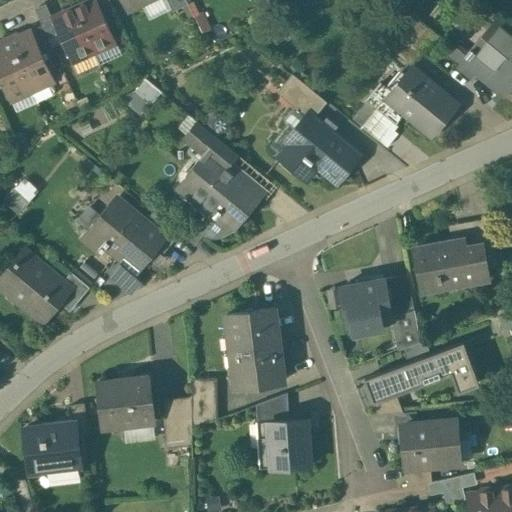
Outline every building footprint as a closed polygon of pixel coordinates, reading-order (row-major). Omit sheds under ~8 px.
[(123,0),(128,9),(146,0),(123,0)] [(185,0),(166,0),(172,11),(188,4),(185,0)] [(84,2),(73,7),(94,53),(105,48),(104,46),(114,41),(97,2),(86,7),(84,2)] [(94,53),(73,7),(62,12),(64,17),(54,22),(71,60),(82,55),(83,58),(94,53)] [(425,34),(398,11),(387,24),(415,46),(425,34)] [(511,33),(495,19),(493,20),(496,23),(473,51),(469,47),(464,54),(465,54),(456,65),(471,77),(475,73),(494,89),(503,78),(511,85),(511,33)] [(387,24),(383,20),(364,43),(381,57),(389,48),(410,65),(411,64),(412,65),(422,53),(415,46),(387,24)] [(53,81),(30,30),(9,40),(31,90),(32,90),(50,82),(53,81)] [(31,90),(9,40),(0,43),(0,76),(11,100),(31,90)] [(412,65),(411,64),(410,65),(394,85),(390,81),(386,87),(379,81),(365,99),(367,101),(376,108),(395,123),(403,114),(429,136),(454,107),(434,91),(437,87),(429,81),(430,80),(412,65)] [(326,101),(292,73),(276,91),(305,115),(307,112),(311,116),(312,114),(314,116),(326,101)] [(142,109),(160,86),(145,74),(127,97),(142,109)] [(50,82),(32,90),(37,101),(52,94),(54,90),(50,82)] [(367,101),(353,119),(362,126),(376,108),(367,101)] [(314,116),(312,114),(311,116),(278,155),(300,172),(302,171),(299,168),(306,159),(309,162),(311,160),(335,181),(358,153),(331,130),(332,130),(334,125),(326,118),(321,122),(314,116)] [(237,154),(196,120),(183,137),(205,154),(210,148),(229,164),(237,154)] [(229,164),(210,148),(205,154),(179,187),(210,212),(214,216),(218,212),(232,224),(229,228),(230,229),(261,190),(229,164)] [(19,211),(40,187),(25,173),(4,197),(19,211)] [(144,220),(118,198),(83,241),(98,253),(105,245),(135,270),(154,248),(136,233),(146,221),(144,220)] [(178,233),(152,211),(144,220),(146,221),(136,233),(154,248),(161,254),(178,233)] [(210,212),(195,230),(196,231),(207,235),(219,234),(230,229),(229,228),(232,224),(218,212),(214,216),(210,212)] [(488,217),(463,222),(465,236),(463,237),(464,245),(481,242),(485,268),(497,266),(488,217)] [(463,237),(414,245),(422,289),(442,285),(441,277),(485,268),(481,242),(464,245),(463,237)] [(62,280),(24,248),(0,276),(23,295),(18,301),(41,320),(61,295),(54,289),(62,280)] [(62,280),(54,289),(61,295),(73,305),(89,286),(70,270),(62,280)] [(407,274),(383,278),(390,314),(413,309),(407,274)] [(383,277),(339,285),(347,323),(390,315),(390,314),(383,278),(383,277)] [(273,307),(225,313),(234,386),(282,380),(273,307)] [(365,377),(375,402),(450,374),(457,391),(479,383),(463,341),(365,377)] [(148,375),(97,380),(102,426),(123,423),(123,422),(152,418),(152,420),(154,420),(151,401),(151,400),(148,375)] [(216,377),(191,377),(191,394),(191,426),(216,417),(216,377)] [(286,392),(255,403),(256,422),(261,421),(261,420),(288,418),(286,392)] [(190,395),(151,400),(151,401),(163,399),(164,447),(165,447),(165,446),(190,443),(190,456),(191,456),(191,426),(191,394),(190,394),(190,395)] [(84,402),(70,403),(72,420),(74,420),(76,435),(88,434),(84,402)] [(288,418),(261,420),(261,421),(267,420),(268,437),(269,446),(263,446),(264,467),(309,464),(305,417),(288,418)] [(454,418),(402,423),(404,441),(403,441),(405,465),(406,465),(429,463),(458,460),(454,418)] [(72,421),(42,425),(42,424),(24,426),(29,470),(47,468),(47,466),(77,462),(77,464),(79,464),(76,435),(74,420),(72,420),(72,421)] [(268,437),(259,447),(258,447),(259,462),(258,462),(258,467),(264,467),(263,446),(269,446),(268,437)] [(429,463),(406,465),(408,486),(427,482),(431,481),(429,463)] [(472,471),(452,476),(454,488),(461,486),(475,483),(472,471)] [(431,481),(427,482),(430,494),(442,491),(454,488),(452,476),(431,481)] [(461,486),(454,488),(455,500),(464,498),(461,486)] [(511,511),(511,487),(504,489),(504,486),(496,487),(498,511),(511,511)] [(488,490),(467,493),(469,511),(498,511),(496,487),(488,487),(488,490)] [(454,488),(442,491),(445,502),(455,500),(454,488)]
